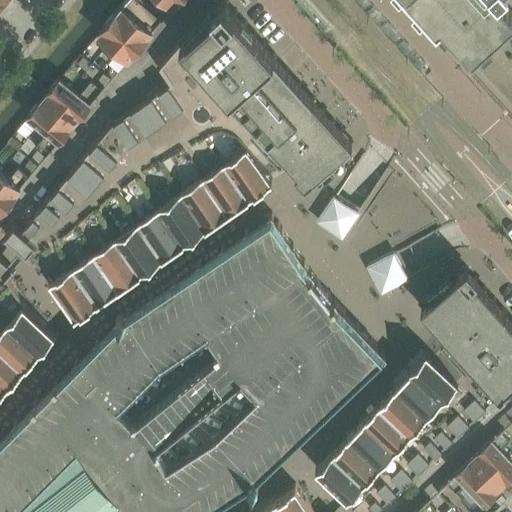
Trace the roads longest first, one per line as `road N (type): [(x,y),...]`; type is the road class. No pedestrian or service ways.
road 1 (residential): [(270,0),(511,266)]
road 2 (residential): [(199,0),(0,228)]
road 3 (residential): [(377,0),(511,154)]
road 4 (residential): [(397,511),(511,401)]
